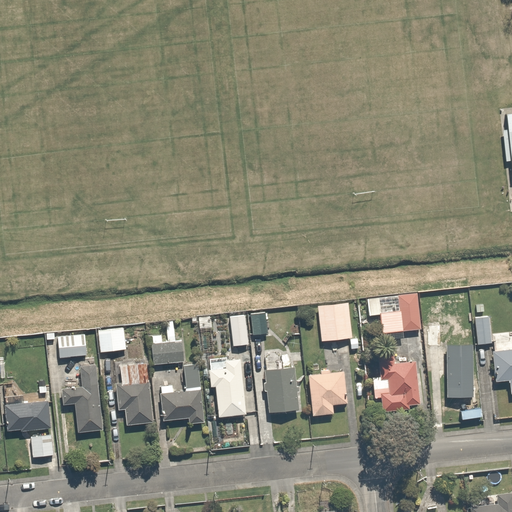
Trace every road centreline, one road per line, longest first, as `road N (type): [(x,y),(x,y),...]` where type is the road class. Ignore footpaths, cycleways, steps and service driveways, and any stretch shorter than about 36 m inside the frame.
road 1 (residential): [(0,498),(370,460)]
road 2 (residential): [(370,460),(511,444)]
